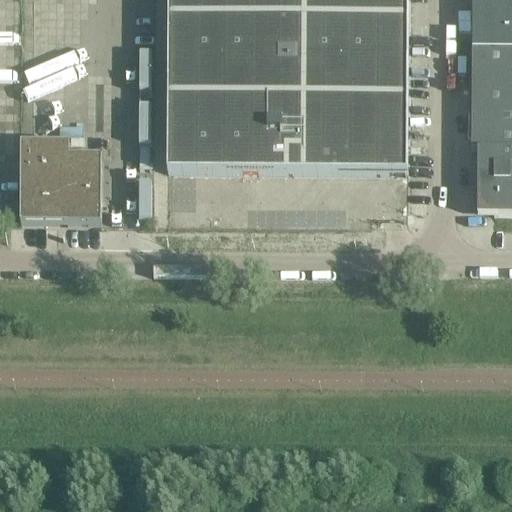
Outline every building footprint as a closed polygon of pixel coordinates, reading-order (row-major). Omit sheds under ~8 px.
[(408,178),(409,0),(169,0),(169,177),(408,178)] [(511,53),(511,0),(473,0),(473,53),(511,53)] [(511,153),(511,53),(473,53),(472,153),(479,153),(511,153)] [(102,229),(102,162),(70,162),(70,148),(21,147),(22,229),(102,229)] [(511,219),(511,153),(479,153),(478,219),(511,219)]
